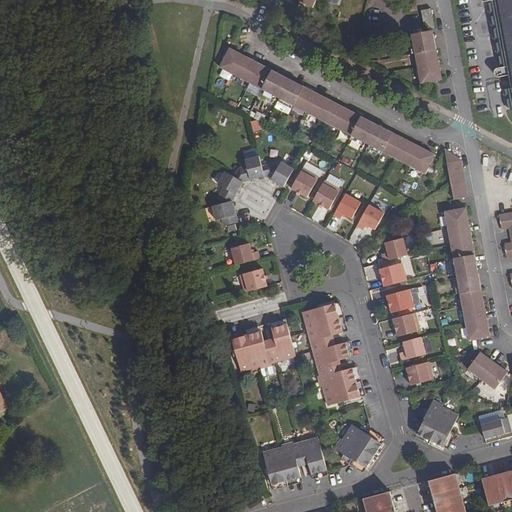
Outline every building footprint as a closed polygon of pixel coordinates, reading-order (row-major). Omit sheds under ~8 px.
[(498,77),(500,77),(511,74),(511,0),(482,0),(484,1),(486,1),(488,1),(491,0),(492,7),(490,7),(501,61),(503,61),(505,67),(502,68),(498,69),(496,69),(495,71),(495,74),(496,76),(498,77)] [(431,9),(421,11),(424,24),(435,30),(431,9)] [(434,34),(413,38),(421,84),(443,80),(434,34)] [(229,48),(219,67),(262,90),(260,93),(274,100),(286,77),(229,48)] [(289,79),(277,102),(291,109),(293,106),(320,120),(331,101),(289,79)] [(334,102),(323,122),(351,136),(350,140),(363,146),(375,124),(334,102)] [(258,111),(256,118),(265,122),(268,115),(258,111)] [(256,132),(264,129),(261,119),(252,123),(256,132)] [(378,125),(367,148),(380,155),(381,152),(424,174),(435,155),(378,125)] [(461,160),(444,149),(447,163),(461,160)] [(262,166),(259,156),(245,160),(246,166),(239,168),(243,182),(264,176),(262,166)] [(461,160),(447,163),(454,200),(468,197),(461,160)] [(284,187),(294,169),(281,162),(278,167),(272,164),(264,176),(284,187)] [(272,164),(262,166),(264,176),(272,164)] [(296,180),(291,189),(307,198),(319,177),(303,168),(296,180)] [(234,177),(225,172),(218,184),(223,187),(219,194),(232,201),(243,182),(234,177)] [(342,187),(344,180),(332,175),(330,182),(342,187)] [(325,181),(313,201),(329,210),(340,190),(325,181)] [(404,181),(400,192),(408,194),(412,184),(404,181)] [(232,201),(219,194),(222,204),(232,201)] [(346,194),(333,216),(340,220),(343,214),(352,219),(361,203),(346,194)] [(222,204),(212,207),(215,221),(222,219),(224,226),(238,222),(232,201),(222,204)] [(381,231),(390,212),(370,203),(358,227),(367,231),(369,226),(381,231)] [(466,208),(445,211),(453,259),(449,260),(452,275),(478,270),(466,208)] [(511,212),(499,215),(502,231),(508,229),(511,242),(505,243),(507,258),(511,257),(511,212)] [(384,262),(408,255),(403,238),(385,243),(388,253),(382,254),(384,262)] [(236,265),(260,259),(258,251),(252,253),(249,243),(231,248),(236,265)] [(384,287),(407,281),(402,263),(379,269),(384,287)] [(245,293),(268,287),(263,269),(240,275),(245,293)] [(479,273),(453,278),(456,294),(460,294),(469,341),(491,337),(479,273)] [(421,305),(416,288),(409,290),(414,307),(421,305)] [(392,294),(387,296),(391,313),(414,307),(409,290),(392,294)] [(340,302),(335,304),(343,333),(348,331),(340,302)] [(335,304),(303,312),(320,376),(318,376),(321,387),(323,387),(329,406),(360,397),(352,368),(341,371),(339,361),(350,358),(346,343),(335,346),(329,348),(326,337),(332,336),(343,333),(335,304)] [(430,327),(429,311),(421,311),(421,327),(430,327)] [(415,313),(393,319),(398,337),(420,331),(415,313)] [(286,319),(270,323),(272,329),(287,325),(286,319)] [(261,331),(232,339),(241,371),(260,366),(260,368),(272,365),(271,363),(296,357),(287,325),(272,329),(275,341),(265,343),(261,331)] [(260,326),(231,334),(232,339),(261,331),(260,326)] [(332,336),(326,337),(329,348),(335,346),(332,336)] [(421,337),(403,342),(406,352),(400,353),(402,361),(426,354),(421,337)] [(351,342),(346,343),(350,358),(355,356),(351,342)] [(481,352),(467,370),(495,390),(508,372),(481,352)] [(431,361),(408,368),(414,387),(437,380),(431,361)] [(274,374),(272,365),(260,368),(263,377),(274,374)] [(358,367),(352,368),(360,397),(366,396),(358,367)] [(0,391),(0,412),(9,408),(0,391)] [(425,419),(417,434),(443,447),(451,431),(458,416),(443,408),(444,406),(434,401),(429,411),(427,414),(422,411),(420,417),(425,419)] [(480,416),(487,441),(511,434),(511,429),(507,409),(480,416)] [(420,417),(412,432),(417,434),(425,419),(420,417)] [(341,439),(335,448),(344,454),(347,456),(344,460),(349,464),(352,459),(366,468),(382,444),(367,435),(353,425),(343,440),(341,439)] [(370,430),(367,435),(382,444),(385,440),(370,430)] [(456,434),(451,431),(443,447),(448,450),(456,434)] [(282,448),(263,453),(271,485),(300,477),(297,466),(308,463),(311,474),(326,470),(317,438),(293,445),(292,443),(281,446),(282,448)] [(352,459),(349,464),(363,473),(366,468),(352,459)] [(326,472),(326,470),(311,474),(312,480),(327,475),(326,472)] [(511,471),(482,479),(489,511),(501,511),(511,509),(511,471)] [(465,511),(455,474),(429,481),(437,511),(465,511)] [(302,482),(300,477),(271,485),(273,490),(302,482)] [(395,511),(390,492),(363,499),(367,511),(395,511)]
